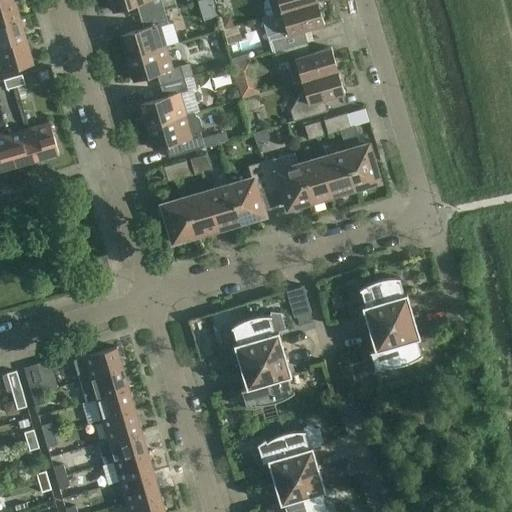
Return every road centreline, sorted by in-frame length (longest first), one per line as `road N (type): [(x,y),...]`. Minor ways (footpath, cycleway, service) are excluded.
road 1 (residential): [(58,0),(140,296)]
road 2 (residential): [(373,511),(298,251)]
road 3 (residential): [(140,296),(209,511)]
road 4 (residential): [(361,0),(423,215)]
road 5 (residential): [(298,251),(140,296)]
road 6 (residential): [(0,339),(140,296)]
road 7 (residential): [(423,215),(298,251)]
